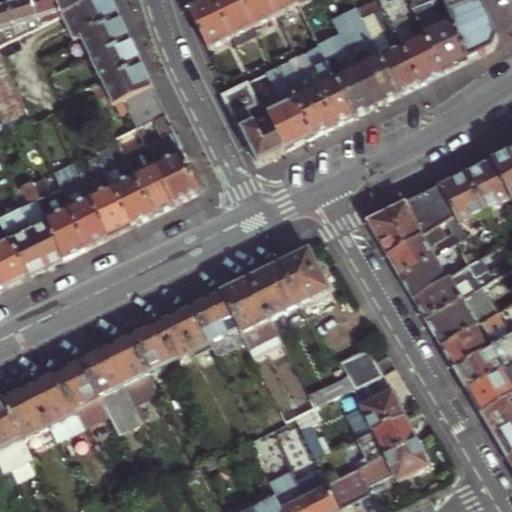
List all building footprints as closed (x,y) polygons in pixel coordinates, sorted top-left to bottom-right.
[(36,0),(32,1),(41,28),(62,18),(56,0),(36,0)] [(56,0),(62,18),(96,1),(95,0),(56,0)] [(81,39),(119,20),(116,13),(109,0),(95,0),(96,1),(62,18),(69,31),(75,42),(81,39)] [(221,20),(211,0),(206,0),(199,4),(188,10),(198,31),(221,20)] [(211,0),(221,20),(243,8),(238,0),(211,0)] [(238,0),(243,8),(260,0),(238,0)] [(266,0),(260,0),(243,8),(254,29),(263,25),(276,18),(266,0)] [(288,13),(298,7),(294,0),(266,0),(276,18),(288,13)] [(378,0),(387,17),(389,21),(412,10),(407,0),(378,0)] [(407,0),(412,10),(414,14),(431,7),(444,2),(450,0),(407,0)] [(481,0),(450,0),(444,2),(453,26),(468,64),(482,57),(494,52),(497,40),(481,0)] [(8,9),(18,39),(41,28),(32,1),(25,4),(8,9)] [(431,7),(414,14),(444,76),(461,67),(468,64),(453,26),(441,30),(431,7)] [(243,8),(221,20),(232,41),(236,50),(247,44),(259,38),(254,29),(243,8)] [(0,47),(18,39),(8,9),(1,11),(0,11),(0,47)] [(412,10),(389,21),(421,87),(436,79),(444,76),(414,14),(412,10)] [(371,61),(359,67),(369,88),(365,90),(375,110),(389,103),(399,98),(365,28),(357,12),(334,23),(342,39),(349,53),(359,49),(362,55),(367,53),(371,61)] [(387,17),(365,28),(399,98),(410,92),(421,87),(389,21),(387,17)] [(125,32),(119,20),(81,39),(91,58),(92,62),(130,43),(125,32)] [(221,20),(198,31),(208,52),(219,47),(232,41),(221,20)] [(369,88),(359,67),(356,68),(349,53),(342,39),(331,45),(337,56),(334,57),(342,73),(333,77),(354,120),(367,114),(375,110),(365,90),(369,88)] [(103,84),(141,65),(137,57),(130,43),(92,62),(102,82),(103,84)] [(334,57),(337,56),(331,45),(320,51),(325,61),(334,57)] [(300,61),(314,89),(334,130),(346,124),(354,120),(333,77),(325,61),(320,51),(308,56),(300,61)] [(244,64),(248,74),(267,65),(262,55),(244,64)] [(288,66),(279,71),(314,140),(326,134),(334,130),(314,89),(300,61),(291,65),(288,66)] [(0,64),(0,79),(10,75),(3,63),(0,64)] [(123,104),(153,89),(149,80),(141,65),(103,84),(115,108),(123,104)] [(314,140),(279,71),(276,72),(268,76),(284,109),(269,117),(280,140),(286,153),(302,145),(314,140)] [(0,79),(0,94),(15,87),(10,75),(0,79)] [(243,88),(222,98),(233,119),(250,110),(259,106),(248,86),(243,88)] [(0,110),(21,100),(15,87),(0,94),(0,110)] [(123,104),(131,117),(160,103),(157,97),(153,89),(123,104)] [(27,113),(21,100),(0,110),(0,121),(2,125),(27,113)] [(138,131),(167,117),(160,103),(131,117),(138,131)] [(276,158),(286,153),(280,140),(271,145),(261,123),(257,125),(250,110),(233,119),(256,168),(276,158)] [(33,124),(27,113),(2,125),(2,127),(9,123),(14,133),(33,124)] [(156,128),(163,142),(172,160),(156,167),(176,208),(189,201),(202,195),(192,174),(182,154),(182,147),(170,122),(156,128)] [(147,150),(156,167),(172,160),(163,142),(147,150)] [(124,156),(135,177),(155,218),(165,213),(176,208),(156,167),(147,150),(145,145),(124,156)] [(103,166),(105,171),(116,165),(109,150),(98,155),(103,166)] [(493,163),(511,200),(511,153),(505,157),(493,163)] [(511,200),(493,163),(478,170),(467,176),(487,213),(511,200)] [(77,166),(56,176),(63,192),(70,210),(87,251),(103,243),(110,240),(81,176),(77,166)] [(81,176),(110,240),(126,232),(132,229),(106,172),(105,171),(103,166),(81,176)] [(119,167),(106,172),(132,229),(146,222),(155,218),(135,177),(126,182),(119,167)] [(456,219),(446,224),(450,231),(454,238),(456,241),(465,236),(460,227),(487,213),(467,176),(458,180),(441,189),(456,219)] [(45,181),(34,186),(41,202),(49,225),(64,263),(80,255),(87,251),(70,210),(63,192),(58,194),(53,196),(45,181)] [(41,202),(34,186),(33,184),(23,189),(31,207),(41,202)] [(456,219),(441,189),(429,195),(405,207),(423,239),(441,228),(446,224),(456,219)] [(0,222),(0,223),(10,244),(28,280),(41,274),(64,263),(49,225),(41,202),(31,207),(0,222)] [(423,239),(405,207),(391,214),(368,225),(389,260),(423,239)] [(446,224),(441,228),(442,231),(447,232),(450,231),(446,224)] [(396,271),(402,282),(459,248),(456,241),(454,238),(431,252),(423,239),(389,260),(396,271)] [(0,248),(0,284),(3,292),(19,284),(28,280),(10,244),(0,248)] [(459,248),(402,282),(409,293),(415,303),(464,273),(457,261),(464,257),(459,248)] [(281,268),(301,308),(330,293),(310,254),(300,258),(281,268)] [(464,273),(415,303),(423,316),(428,325),(465,303),(511,273),(511,263),(498,272),(496,276),(491,279),(489,275),(478,282),(471,269),(466,272),(464,273)] [(272,272),(252,282),(273,325),(301,310),(301,308),(281,268),(272,272)] [(241,288),(222,297),(245,343),(254,363),(284,348),(273,325),(252,282),(241,288)] [(211,302),(193,311),(211,347),(216,358),(245,343),(222,297),(211,302)] [(436,339),(443,351),(480,328),(465,303),(428,325),(436,339)] [(182,317),(160,328),(177,363),(211,347),(193,311),(182,317)] [(484,341),(505,327),(499,316),(480,328),(443,351),(451,364),(456,372),(490,351),(484,341)] [(147,334),(133,341),(151,377),(178,364),(177,363),(160,328),(147,334)] [(336,353),(352,379),(377,365),(361,337),(336,353)] [(490,351),(456,372),(463,385),(469,394),(511,367),(511,337),(511,338),(506,342),(490,351)] [(125,345),(108,353),(137,414),(163,402),(151,377),(133,341),(125,345)] [(137,414),(108,353),(99,358),(83,365),(112,423),(119,438),(143,426),(137,414)] [(73,370),(58,377),(87,435),(112,423),(83,365),(73,370)] [(359,392),(361,390),(385,376),(377,365),(352,379),(339,387),(309,399),(316,413),(359,392)] [(477,408),(483,418),(511,400),(511,367),(469,394),(477,408)] [(390,385),(385,376),(361,390),(370,405),(346,418),(359,442),(375,434),(407,418),(393,392),(390,385)] [(87,435),(58,377),(51,381),(36,388),(56,428),(65,446),(87,435)] [(4,404),(24,444),(56,428),(36,388),(28,392),(15,399),(4,404)] [(316,413),(309,399),(280,414),(287,428),(316,413)] [(490,430),(496,440),(511,430),(511,400),(483,418),(490,430)] [(0,455),(24,444),(4,404),(0,406),(0,455)] [(375,434),(387,458),(419,442),(413,431),(407,418),(375,434)] [(314,430),(304,434),(317,459),(326,455),(314,430)] [(502,451),(508,462),(511,459),(511,430),(496,440),(502,451)] [(371,466),(387,458),(375,434),(359,442),(358,442),(371,466)] [(419,442),(387,458),(396,476),(399,483),(431,467),(425,455),(419,442)] [(33,462),(24,444),(0,455),(0,470),(3,477),(33,462)] [(369,489),(396,476),(387,458),(371,466),(361,472),(369,489)] [(345,480),(357,504),(373,496),(369,489),(361,472),(345,480)] [(313,511),(300,485),(294,474),(271,486),(278,501),(283,511),(313,511)] [(340,511),(341,511),(330,488),(323,474),(300,485),(313,511),(340,511)] [(345,480),(332,486),(344,510),(357,504),(345,480)] [(283,511),(278,501),(256,511),(283,511)]
